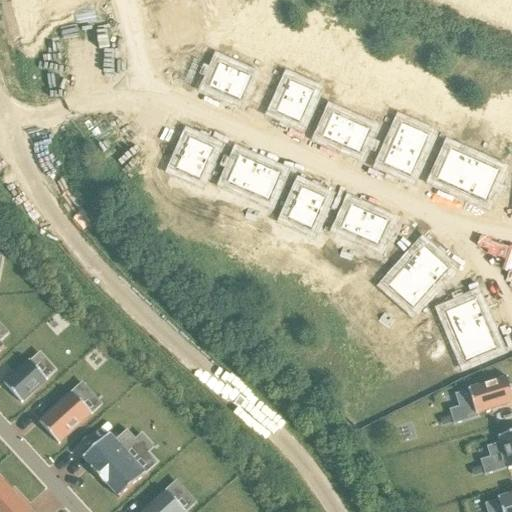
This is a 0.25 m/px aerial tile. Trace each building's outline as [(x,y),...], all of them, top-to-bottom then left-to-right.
[(71,24),(98,17),(94,0),(70,0),(66,1),(71,24)] [(169,50),(194,43),(183,4),(158,10),(169,50)] [(110,42),(85,49),(94,82),(119,75),(110,42)] [(223,61),(214,80),(240,91),(250,72),(223,61)] [(279,91),(272,107),(298,118),(305,102),(279,91)] [(338,108),(328,130),(353,141),(362,118),(338,108)] [(143,151),(142,126),(101,128),(101,153),(143,151)] [(390,134),(384,153),(407,163),(415,144),(390,134)] [(219,151),(196,140),(177,179),(199,190),(219,151)] [(451,153),(444,178),(485,191),(492,166),(451,153)] [(281,180),(250,165),(238,194),(266,211),(281,180)] [(329,199),(305,188),(297,209),(320,220),(329,199)] [(385,225),(354,211),(341,238),(374,254),(385,225)] [(440,266),(420,251),(396,280),(416,297),(440,266)] [(496,350),(475,300),(445,312),(465,362),(496,350)] [(511,402),(511,392),(500,354),(440,372),(455,420),(511,402)] [(30,361),(4,384),(22,403),(47,380),(30,361)] [(41,420),(61,442),(93,411),(74,390),(41,420)] [(511,465),(511,429),(495,434),(503,467),(511,465)] [(83,456),(120,495),(147,469),(110,430),(83,456)] [(143,511),(187,511),(189,510),(169,488),(143,511)] [(0,510),(11,501),(0,489),(0,510)] [(511,511),(511,491),(495,496),(499,511),(511,511)]
